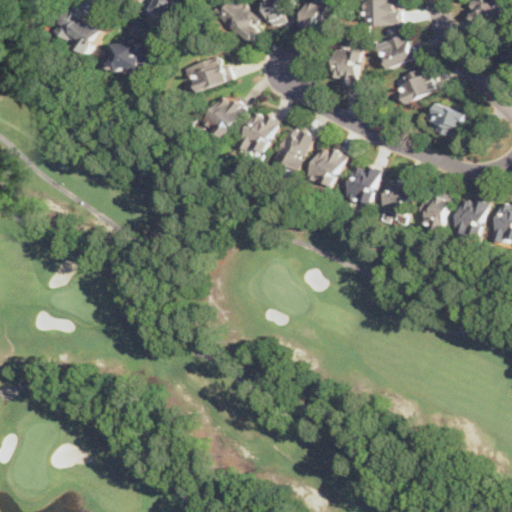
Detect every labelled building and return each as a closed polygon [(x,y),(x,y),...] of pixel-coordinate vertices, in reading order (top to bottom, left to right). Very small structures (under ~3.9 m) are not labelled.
[(59,0),(36,0),(39,10),(61,5),(59,0)] [(176,20),(184,0),(155,0),(151,9),(176,20)] [(251,38),(268,19),(246,0),(238,0),(225,15),(251,38)] [(270,0),(276,24),(294,20),(292,12),(299,10),(296,0),(270,0)] [(331,32),(340,0),(314,0),(307,25),(331,32)] [(405,24),(405,0),(369,0),(370,25),(405,24)] [(506,21),(502,0),(471,0),(476,26),(506,21)] [(95,50),(108,24),(72,6),(59,32),(95,50)] [(393,69),(423,55),(412,31),(382,45),(393,69)] [(153,66),(153,42),(117,42),(117,66),(153,66)] [(337,79),(364,83),(368,50),(342,46),(337,79)] [(201,90),(237,76),(228,54),(193,68),(201,90)] [(399,78),(409,102),(441,89),(432,65),(399,78)] [(230,136),(252,107),(231,91),(209,120),(230,136)] [(429,126),(464,138),(473,113),(437,101),(429,126)] [(243,143),(266,156),(286,120),(262,107),(243,143)] [(302,171),(319,136),(296,124),(278,159),(302,171)] [(312,175),(336,186),(352,156),(328,144),(312,175)] [(351,199),(376,206),(385,169),(360,163),(351,199)] [(385,210),(412,219),(422,184),(396,176),(385,210)] [(422,221),(447,229),(456,199),(431,191),(422,221)] [(494,202),(470,194),(456,233),(481,242),(494,202)] [(498,235),(511,239),(511,197),(509,197),(498,235)]
